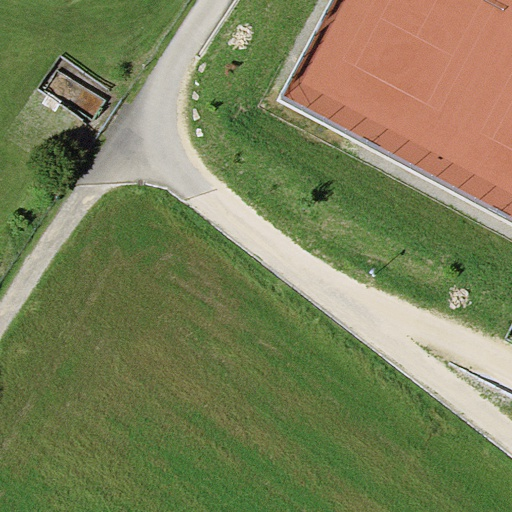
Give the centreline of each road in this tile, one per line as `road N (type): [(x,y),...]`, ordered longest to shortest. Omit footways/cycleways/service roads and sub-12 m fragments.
road 1 (track): [(511,440),(137,139)]
road 2 (track): [(137,139),(0,334)]
road 3 (track): [(137,139),(223,0)]
